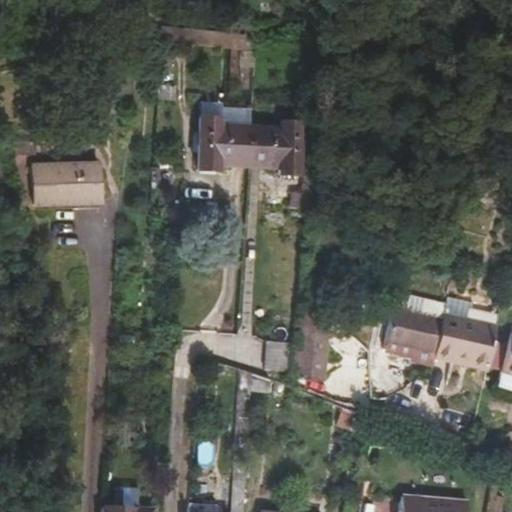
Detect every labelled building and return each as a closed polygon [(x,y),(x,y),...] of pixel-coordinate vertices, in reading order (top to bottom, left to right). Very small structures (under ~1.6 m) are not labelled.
[(62,26),(66,5),(47,6),(43,26),(62,26)] [(59,40),(62,26),(43,26),(40,40),(59,40)] [(162,49),(183,49),(183,29),(164,27),(162,49)] [(256,53),(256,36),(249,35),(201,30),(183,29),(183,49),(196,50),(197,45),(256,53)] [(200,118),(196,171),(217,173),(217,168),(278,170),(277,175),(299,176),(301,122),(280,122),(280,128),(219,126),(220,120),(200,118)] [(35,141),(10,142),(11,156),(35,155),(35,141)] [(30,166),(31,207),(98,205),(97,165),(30,166)] [(441,168),(440,176),(445,178),(443,183),(450,185),(453,172),(441,168)] [(465,172),(459,188),(485,197),(491,180),(465,172)] [(306,194),(309,194),(309,192),(311,178),(301,176),(299,194),(306,194)] [(304,210),(306,194),(299,194),(288,192),(287,208),(304,210)] [(378,309),(391,312),(393,309),(441,319),(442,315),(444,304),(398,293),(397,288),(383,284),(378,309)] [(431,362),(458,367),(460,362),(485,368),(492,339),(495,325),(465,319),(467,307),(471,308),(472,303),(446,297),(444,304),(442,315),(441,319),(431,362)] [(382,351),(431,363),(431,362),(441,319),(393,309),(391,312),(382,351)] [(329,335),(295,332),(293,349),(290,376),(290,379),(324,383),(329,335)] [(511,333),(511,334),(497,388),(511,391),(511,333)] [(261,373),(290,376),(293,349),(264,346),(261,373)] [(224,374),(225,366),(198,358),(198,366),(224,374)] [(458,367),(484,372),(485,368),(460,362),(458,367)] [(251,382),(251,379),(251,374),(237,370),(237,378),(251,382)] [(243,511),(247,461),(250,392),(251,382),(237,378),(235,430),(233,460),(229,511),(243,511)] [(251,382),(250,392),(267,393),(267,387),(251,382)] [(336,423),(360,435),(361,425),(361,424),(339,413),(336,423)] [(115,510),(101,509),(100,511),(150,511),(151,511),(135,511),(136,490),(117,488),(115,510)] [(399,511),(466,511),(468,502),(401,495),(399,511)]
